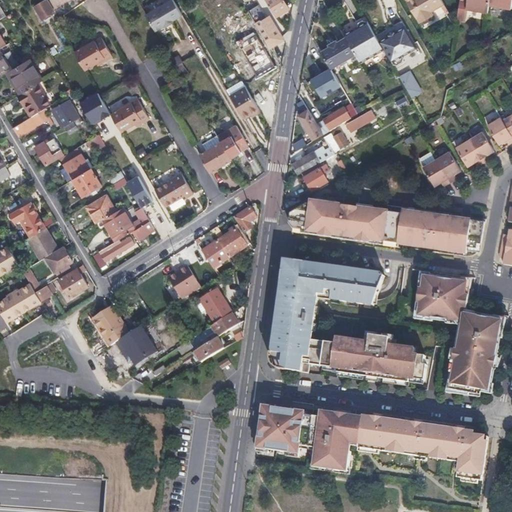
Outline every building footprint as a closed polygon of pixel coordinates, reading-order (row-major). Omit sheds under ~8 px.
[(44,0),(34,7),(42,21),(55,13),(47,0),(44,0)] [(174,0),(172,0),(147,15),(156,31),(166,25),(166,26),(175,21),(174,20),(183,15),(174,0)] [(266,0),(277,17),(290,9),(284,0),(266,0)] [(407,0),(421,23),(426,23),(433,20),(434,15),(432,12),(445,4),(442,0),(407,0)] [(490,0),(460,0),(458,19),(465,20),(467,9),(489,12),(490,4),(490,0)] [(5,3),(0,5),(7,16),(11,13),(5,3)] [(259,19),(253,8),(248,11),(255,22),(259,19)] [(217,11),(210,15),(219,32),(226,29),(217,11)] [(285,39),(270,15),(256,24),(271,48),(285,39)] [(345,34),(361,63),(384,50),(380,42),(368,21),(367,22),(363,20),(359,23),(359,26),(360,29),(354,32),(352,30),(345,34)] [(418,47),(406,27),(397,32),(396,30),(387,35),(389,37),(380,42),(384,50),(392,62),(393,62),(394,64),(398,65),(403,62),(404,58),(403,56),(418,47)] [(275,66),(254,32),(237,42),(258,76),(275,66)] [(114,57),(102,37),(75,53),(86,70),(97,64),(105,59),(106,61),(114,57)] [(356,55),(346,38),(338,42),(337,40),(329,45),(331,47),(321,52),(332,69),(356,55)] [(7,45),(0,49),(0,51),(4,58),(12,53),(7,45)] [(174,57),(178,64),(194,56),(189,48),(174,57)] [(4,58),(0,51),(0,72),(10,66),(4,58)] [(44,81),(30,59),(10,72),(23,93),(39,84),(44,81)] [(183,76),(183,77),(189,74),(182,63),(177,66),(183,76)] [(412,69),(401,76),(413,97),(424,91),(412,69)] [(344,90),(335,75),(330,78),(339,93),(344,90)] [(243,81),(228,90),(245,119),(252,115),(260,110),(243,81)] [(23,93),(19,96),(22,101),(25,100),(34,116),(45,109),(51,105),(39,84),(23,93)] [(399,108),(410,105),(407,96),(396,100),(399,108)] [(79,106),(74,99),(73,99),(72,98),(68,100),(78,116),(80,114),(76,107),(79,106)] [(112,115),(122,132),(136,124),(142,121),(143,123),(150,119),(138,99),(112,115)] [(34,116),(25,100),(22,101),(32,117),(34,116)] [(78,116),(68,100),(52,110),(61,126),(78,116)] [(303,100),(298,103),(301,109),(306,105),(303,100)] [(352,103),(317,123),(324,135),(358,114),(352,103)] [(32,117),(14,128),(20,137),(25,134),(24,134),(39,125),(38,122),(42,120),(44,123),(49,120),(50,117),(45,109),(34,116),(32,117)] [(317,123),(309,110),(299,116),(314,141),(324,135),(317,123)] [(370,119),(375,117),(371,110),(366,113),(370,119)] [(351,131),(370,119),(366,113),(347,125),(351,131)] [(511,114),(503,120),(511,134),(511,114)] [(488,125),(500,144),(507,140),(509,144),(511,142),(511,134),(503,120),(502,117),(488,125)] [(78,129),(74,122),(66,127),(71,134),(78,129)] [(237,125),(219,136),(231,158),(242,152),(241,151),(249,146),(237,125)] [(86,138),(88,142),(99,135),(97,131),(86,138)] [(483,131),(470,139),(484,163),(490,159),(488,155),(495,151),(483,131)] [(332,147),(335,153),(349,144),(342,132),(334,137),(328,141),(332,147)] [(88,142),(87,142),(91,150),(83,155),(91,169),(92,169),(101,163),(95,152),(106,146),(99,135),(88,142)] [(207,151),(201,155),(211,173),(233,160),(231,158),(219,136),(218,135),(203,144),(207,151)] [(358,147),(365,157),(372,153),(369,148),(380,141),(377,135),(358,147)] [(35,147),(46,166),(65,155),(55,138),(47,143),(45,141),(35,147)] [(470,139),(457,147),(469,167),(475,163),(478,167),(484,163),(470,139)] [(303,140),(292,146),(295,152),(306,145),(303,140)] [(386,146),(382,140),(380,141),(369,148),(372,153),(373,155),(386,146)] [(78,147),(60,158),(64,164),(82,153),(78,147)] [(293,164),(299,174),(320,162),(336,154),(335,153),(332,147),(317,156),(314,152),(293,164)] [(450,151),(437,159),(451,183),(457,179),(455,175),(462,171),(450,151)] [(82,153),(64,164),(73,180),(91,169),(83,155),(82,153)] [(424,167),(435,187),(442,182),(445,186),(451,183),(437,159),(424,167)] [(346,168),(342,160),(338,163),(342,170),(346,168)] [(329,182),(321,169),(318,164),(302,173),(306,178),(305,179),(313,192),(329,182)] [(6,166),(0,169),(0,182),(11,176),(6,166)] [(102,186),(92,169),(91,169),(73,180),(84,197),(102,186)] [(194,193),(182,173),(155,189),(162,201),(166,207),(185,196),(186,198),(194,193)] [(121,180),(118,176),(111,180),(113,185),(121,180)] [(128,183),(125,178),(121,180),(113,185),(116,190),(128,183)] [(145,191),(137,178),(128,183),(136,196),(145,191)] [(151,191),(158,203),(162,201),(155,189),(151,191)] [(117,212),(108,195),(88,207),(97,223),(103,220),(117,212)] [(297,233),(466,257),(467,257),(469,257),(470,257),(471,256),(472,256),(473,256),(474,255),(475,255),(476,254),(477,253),(478,253),(478,252),(479,252),(480,251),(480,250),(480,249),(481,249),(481,248),(481,247),(482,246),(482,245),(487,219),(360,201),(360,198),(346,196),(345,199),(321,196),(312,201),(312,204),(308,204),(291,213),(290,223),(294,229),(297,233)] [(174,220),(166,207),(162,201),(158,203),(149,209),(160,228),(174,220)] [(33,236),(47,227),(32,203),(14,214),(18,221),(23,219),(33,236)] [(133,223),(124,208),(117,212),(103,220),(116,242),(120,239),(133,232),(150,221),(142,207),(136,211),(140,218),(133,223)] [(258,218),(251,207),(235,217),(246,233),(254,227),(251,223),(258,218)] [(156,230),(150,221),(133,232),(138,241),(156,230)] [(218,226),(212,231),(218,241),(230,258),(251,244),(238,224),(230,230),(231,232),(225,236),(218,226)] [(28,239),(41,260),(46,257),(60,249),(47,227),(28,239)] [(511,230),(510,230),(509,237),(504,236),(503,239),(502,246),(511,248),(511,230)] [(131,237),(122,242),(120,239),(116,242),(93,255),(101,268),(108,265),(106,262),(135,244),(131,237)] [(218,241),(203,251),(215,269),(230,258),(218,241)] [(10,243),(0,248),(0,277),(23,263),(10,243)] [(74,262),(65,246),(60,249),(46,257),(55,273),(74,262)] [(504,264),(511,265),(511,248),(502,246),(501,253),(500,256),(505,257),(504,264)] [(282,369),(309,373),(310,364),(323,366),(326,342),(307,339),(307,337),(296,335),(297,331),(313,333),(318,300),(374,308),(385,276),(382,276),(383,273),(296,261),(295,265),(302,266),(301,269),(304,273),(301,275),(300,272),(292,277),(293,277),(292,278),(287,271),(283,271),(272,353),(272,354),(272,355),(272,356),(272,357),(272,359),(273,360),(273,361),(274,363),(275,364),(275,365),(276,366),(277,366),(278,367),(279,368),(281,369),(282,369)] [(181,270),(169,277),(183,300),(202,288),(188,266),(181,271),(181,270)] [(30,267),(24,271),(36,291),(42,287),(30,267)] [(90,287),(78,268),(59,279),(71,299),(90,287)] [(24,271),(14,277),(27,298),(38,315),(46,310),(41,302),(42,301),(36,292),(36,291),(24,271)] [(456,361),(451,390),(476,394),(477,389),(483,390),(490,391),(495,368),(496,368),(497,363),(498,357),(497,357),(503,321),(464,313),(465,308),(468,309),(469,301),(470,295),(467,295),(470,277),(425,271),(423,288),(420,288),(418,303),(421,303),(419,316),(463,323),(458,350),(456,349),(454,360),(456,361)] [(53,282),(48,285),(53,294),(58,291),(53,282)] [(48,285),(36,292),(42,301),(45,306),(51,302),(48,297),(53,294),(48,285)] [(233,313),(218,289),(201,300),(216,324),(233,313)] [(130,334),(113,308),(95,319),(112,346),(130,334)] [(193,348),(203,342),(205,346),(219,338),(240,324),(233,313),(216,324),(191,340),(189,342),(193,348)] [(137,330),(117,344),(133,369),(153,355),(137,330)] [(326,342),(323,366),(333,368),(338,369),(338,372),(364,376),(364,375),(367,376),(367,373),(374,373),(374,370),(382,371),(381,378),(384,378),(383,379),(409,382),(410,379),(416,380),(416,379),(425,381),(428,365),(425,365),(426,356),(415,355),(416,348),(390,345),(391,338),(371,335),(370,342),(337,337),(336,343),(326,342)] [(205,346),(195,352),(202,362),(225,348),(219,338),(205,346)] [(172,353),(160,360),(164,367),(176,359),(172,353)] [(232,364),(228,358),(219,364),(223,370),(232,364)] [(264,406),(258,448),(300,454),(301,449),(316,451),(314,467),(327,469),(336,471),(349,472),(352,452),(348,451),(349,443),(360,445),(363,420),(364,416),(320,410),(314,409),(313,416),(305,415),(305,412),(264,406)] [(483,481),(489,441),(485,441),(485,436),(474,434),(475,432),(465,430),(464,430),(463,430),(463,431),(462,431),(462,432),(461,432),(461,433),(455,432),(456,429),(423,424),(422,424),(421,425),(420,425),(419,426),(419,427),(418,427),(413,427),(413,423),(382,419),(381,419),(380,419),(380,420),(379,420),(379,421),(378,422),(373,421),(373,418),(364,416),(363,420),(360,445),(359,448),(388,452),(388,448),(406,451),(406,454),(431,458),(431,454),(450,457),(449,460),(460,462),(461,464),(459,477),(483,481)]
